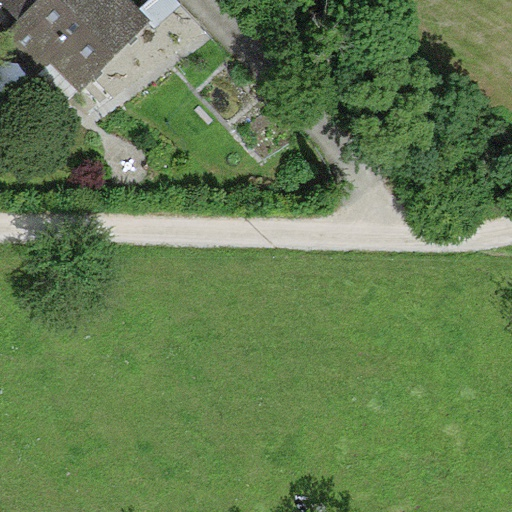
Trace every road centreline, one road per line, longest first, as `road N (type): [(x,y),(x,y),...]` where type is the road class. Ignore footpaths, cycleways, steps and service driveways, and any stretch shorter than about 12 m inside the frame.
road 1 (track): [(511,228),(312,236),(0,228)]
road 2 (track): [(195,0),(392,234)]
